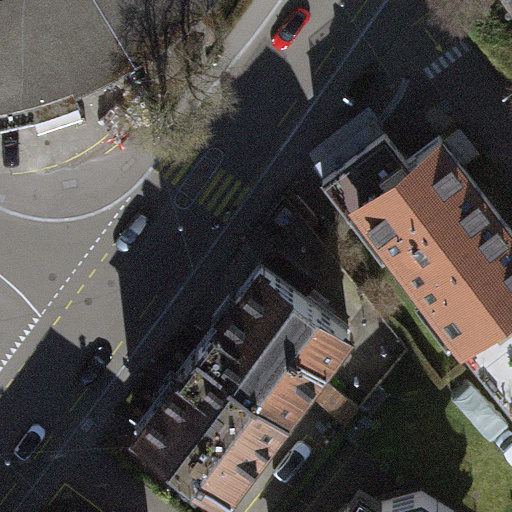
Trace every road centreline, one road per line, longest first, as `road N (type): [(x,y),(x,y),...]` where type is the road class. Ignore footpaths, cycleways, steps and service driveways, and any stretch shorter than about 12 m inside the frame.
road 1 (secondary): [(81,342),(336,0)]
road 2 (secondary): [(0,448),(81,342)]
